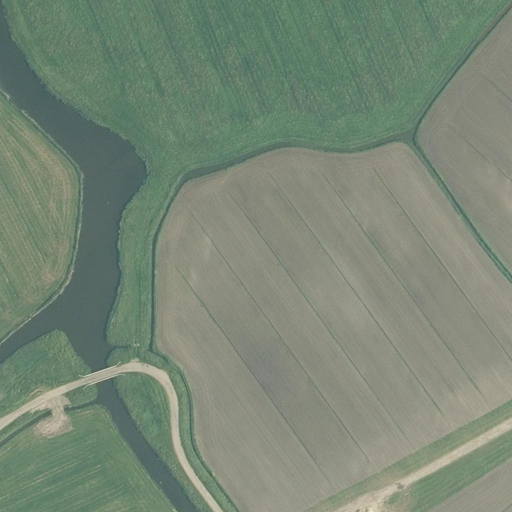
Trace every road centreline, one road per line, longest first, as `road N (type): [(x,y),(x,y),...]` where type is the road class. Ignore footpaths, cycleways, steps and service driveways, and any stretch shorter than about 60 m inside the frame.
road 1 (track): [(169,170),(139,244),(131,367)]
road 2 (track): [(342,511),(511,420)]
